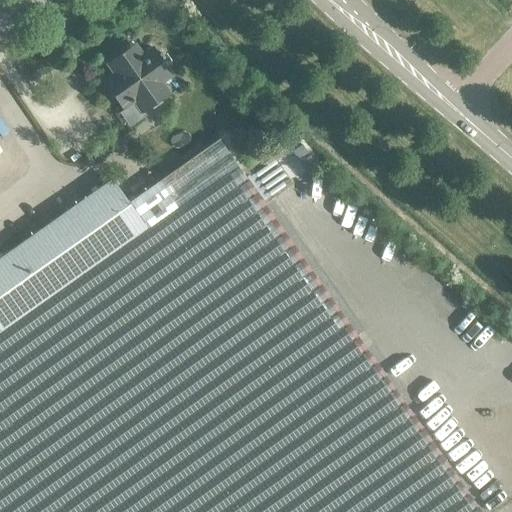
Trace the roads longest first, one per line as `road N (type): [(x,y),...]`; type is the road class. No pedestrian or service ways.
road 1 (unknown): [(511,335),(485,366),(448,370),(268,174)]
road 2 (tertiary): [(337,0),(511,161)]
